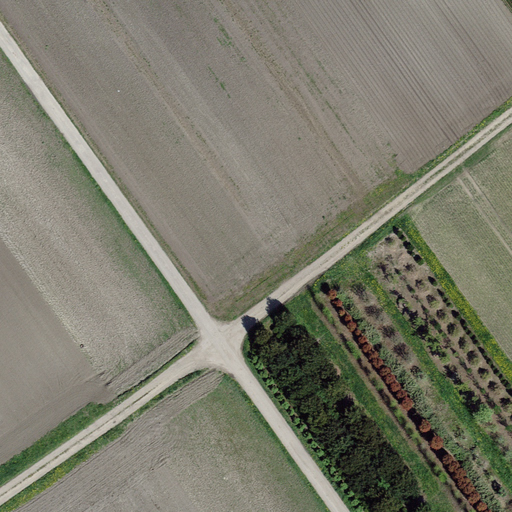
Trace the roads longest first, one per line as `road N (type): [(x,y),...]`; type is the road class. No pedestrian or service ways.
road 1 (track): [(233,342),(0,25)]
road 2 (track): [(511,118),(233,342)]
road 3 (track): [(233,342),(0,503)]
road 4 (track): [(351,511),(233,342)]
